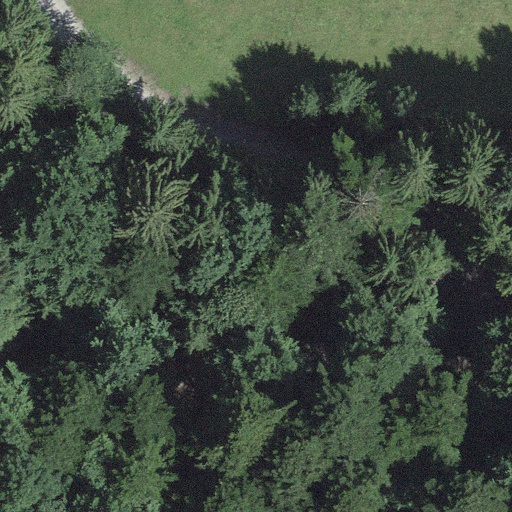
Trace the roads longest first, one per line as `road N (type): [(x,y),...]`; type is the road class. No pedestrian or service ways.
road 1 (track): [(66,0),(206,136),(439,238),(511,323)]
road 2 (track): [(511,340),(178,384),(0,347)]
